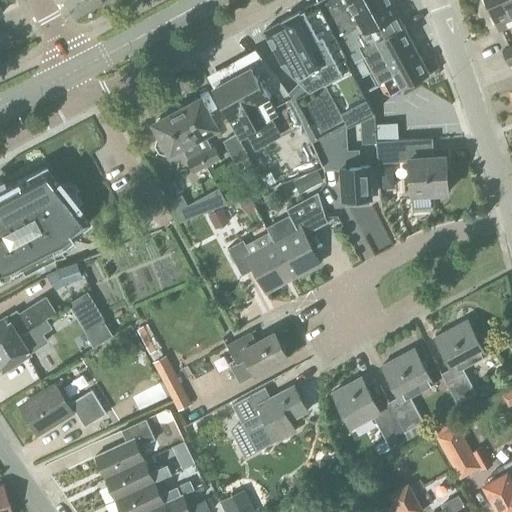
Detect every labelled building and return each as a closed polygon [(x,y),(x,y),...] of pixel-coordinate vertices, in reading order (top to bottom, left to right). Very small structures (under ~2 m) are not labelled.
[(394,73),(369,29),(381,23),(368,0),(318,0),(314,2),(344,58),(347,63),(364,54),(379,82),(394,73)] [(369,29),(394,73),(401,87),(428,72),(419,56),(397,15),(398,14),(389,0),(368,0),(381,23),(369,29)] [(504,22),(511,17),(511,0),(485,0),(499,31),(506,28),(504,22)] [(314,2),(264,30),(287,72),(292,70),(295,75),(303,83),(292,94),(315,139),(353,122),(373,113),(347,63),(344,58),(314,2)] [(511,65),(511,64),(511,44),(501,49),(508,66),(511,65)] [(246,59),(209,80),(213,88),(237,133),(248,154),(266,187),(323,164),(291,95),(265,60),(251,68),(246,59)] [(179,107),(176,109),(208,167),(223,160),(215,144),(208,132),(216,127),(215,125),(218,120),(214,114),(208,111),(200,98),(198,99),(194,98),(188,101),(188,105),(181,108),(179,107)] [(156,122),(154,123),(160,135),(156,138),(154,145),(158,152),(164,154),(166,154),(169,152),(170,153),(181,146),(195,172),(195,174),(208,167),(176,109),(174,110),(174,112),(167,116),(163,115),(157,118),(156,122)] [(392,135),(391,122),(370,123),(371,136),(392,135)] [(315,139),(313,140),(324,164),(324,170),(341,169),(343,198),(346,198),(347,203),(367,202),(367,196),(370,196),(368,165),(361,165),(360,149),(348,150),(347,125),(315,139)] [(237,133),(223,140),(234,161),(248,154),(237,133)] [(415,138),(376,140),(377,164),(378,164),(379,162),(410,160),(412,195),(446,193),(444,155),(417,156),(415,138)] [(45,167),(0,190),(0,274),(7,272),(8,274),(62,245),(61,243),(88,222),(45,167)] [(275,241),(293,275),(319,262),(304,234),(328,222),(318,191),(286,208),(290,214),(267,227),(275,241)] [(171,201),(182,220),(193,216),(182,195),(171,201)] [(208,215),(215,229),(229,223),(222,208),(208,215)] [(293,275),(275,241),(258,250),(252,242),(247,245),(243,238),(227,247),(241,275),(254,268),(266,290),(293,275)] [(66,256),(48,271),(56,280),(74,265),(66,256)] [(76,270),(53,280),(59,292),(81,283),(76,270)] [(86,292),(67,304),(94,347),(113,335),(86,292)] [(4,317),(0,319),(0,345),(15,336),(27,328),(37,322),(43,319),(44,318),(54,312),(44,297),(33,303),(6,320),(4,317)] [(15,336),(0,345),(0,369),(27,354),(46,342),(42,335),(51,329),(44,318),(43,319),(37,322),(27,328),(15,336)] [(485,354),(466,318),(435,336),(452,367),(440,373),(461,411),(478,402),(473,393),(476,392),(462,366),(485,354)] [(226,343),(236,363),(232,365),(239,378),(254,370),(255,373),(286,356),(273,331),(256,341),(251,330),(226,343)] [(389,401),(408,438),(409,439),(426,430),(421,422),(423,421),(409,395),(432,382),(413,347),(382,364),(399,396),(389,401)] [(368,373),(376,369),(366,352),(358,357),(368,373)] [(179,409),(190,403),(175,374),(164,380),(179,409)] [(408,438),(389,401),(377,407),(361,377),(332,392),(351,425),(372,414),(385,439),(375,445),(380,453),(408,438)] [(54,384),(21,405),(38,432),(71,411),(74,408),(85,425),(105,411),(91,390),(67,405),(54,384)] [(166,396),(160,385),(134,398),(140,410),(166,396)] [(231,404),(241,422),(257,449),(295,430),(289,419),(307,410),(293,385),(270,397),(265,386),(231,404)] [(106,477),(145,460),(138,446),(155,438),(146,418),(121,429),(126,441),(96,455),(106,477)] [(481,468),(482,468),(472,451),(454,418),(434,429),(462,479),(481,468)] [(493,464),(482,445),(472,451),(482,468),(481,468),(482,470),(493,464)] [(189,449),(177,455),(183,468),(195,462),(189,449)] [(511,511),(511,459),(495,469),(499,476),(485,484),(500,511),(511,511)] [(116,499),(155,481),(154,481),(171,474),(167,464),(150,472),(145,460),(106,477),(116,499)] [(155,481),(116,499),(121,511),(143,511),(182,494),(194,488),(190,480),(160,494),(155,481)] [(398,511),(424,511),(426,511),(410,483),(389,495),(398,511)] [(200,511),(209,508),(205,499),(188,506),(182,494),(143,511),(200,511)]
